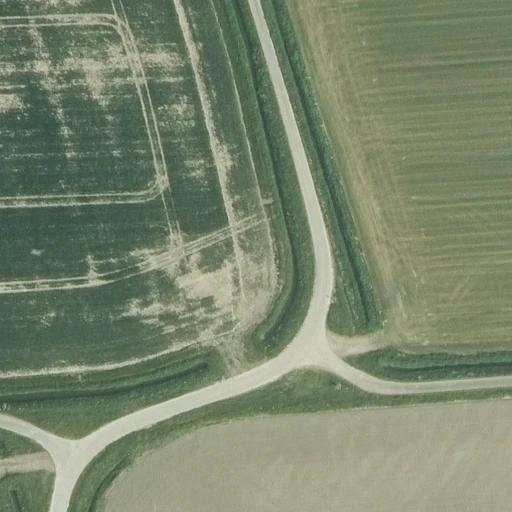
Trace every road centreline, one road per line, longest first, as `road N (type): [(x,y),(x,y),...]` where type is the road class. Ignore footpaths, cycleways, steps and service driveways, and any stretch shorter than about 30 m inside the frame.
road 1 (unclassified): [(56,511),(75,459),(101,436),(271,370),(304,343),(316,320),(306,182),(251,0)]
road 2 (track): [(304,343),(343,372),(380,386),(511,381)]
